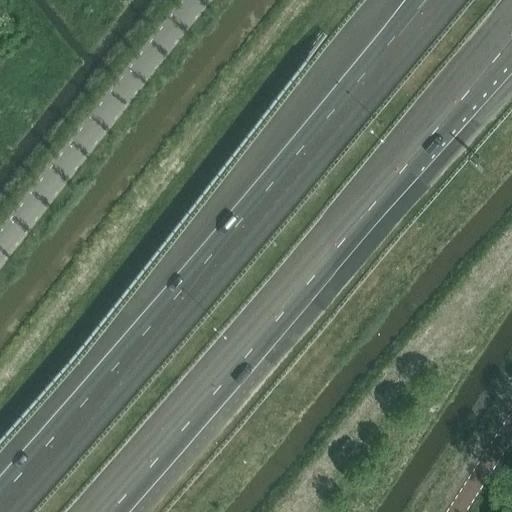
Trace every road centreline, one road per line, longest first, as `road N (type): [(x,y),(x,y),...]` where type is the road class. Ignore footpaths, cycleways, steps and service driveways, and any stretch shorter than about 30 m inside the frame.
road 1 (motorway): [(436,0),(0,499)]
road 2 (motorway): [(97,511),(511,28)]
road 3 (unclassified): [(196,0),(0,250)]
